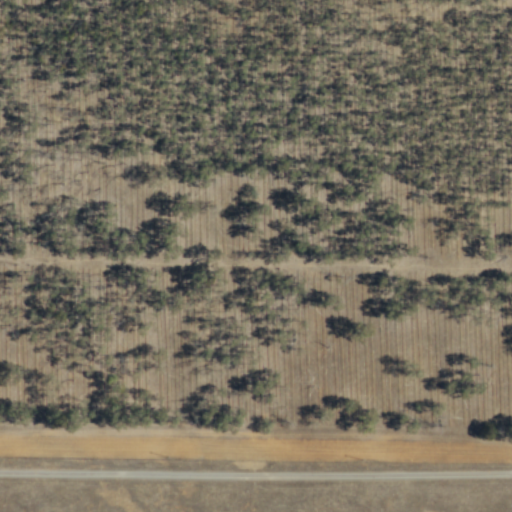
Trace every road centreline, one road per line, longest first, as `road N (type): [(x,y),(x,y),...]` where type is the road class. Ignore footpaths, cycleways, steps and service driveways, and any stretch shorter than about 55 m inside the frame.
road 1 (track): [(0,439),(511,445)]
road 2 (track): [(511,473),(0,472)]
